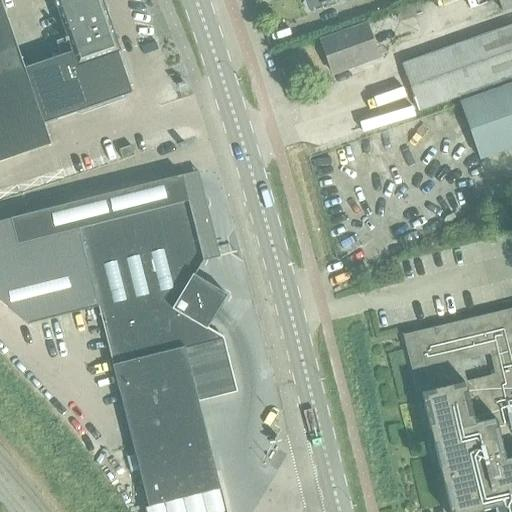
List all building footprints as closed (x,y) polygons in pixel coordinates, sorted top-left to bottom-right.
[(102,0),(52,0),(58,15),(49,18),(57,43),(54,44),(59,57),(69,52),(75,69),(118,53),(121,52),(112,25),(102,0)] [(326,4),(338,0),(311,0),(314,8),(320,6),(322,9),(327,7),(326,4)] [(511,0),(497,0),(502,12),(511,8),(511,0)] [(0,1),(0,162),(51,144),(44,125),(23,69),(0,1)] [(321,42),(332,74),(378,57),(367,25),(321,42)] [(511,26),(402,65),(418,111),(458,97),(460,103),(511,84),(511,26)] [(59,57),(23,69),(44,125),(132,94),(125,74),(118,53),(75,69),(69,52),(59,57)] [(480,160),(511,148),(511,84),(460,103),(480,160)] [(360,118),(364,130),(416,112),(412,100),(360,118)] [(134,156),(131,146),(119,150),(122,160),(134,156)] [(182,176),(11,219),(17,245),(79,230),(149,507),(220,489),(211,453),(197,402),(236,392),(222,338),(208,329),(217,313),(228,296),(194,276),(203,261),(189,202),(185,186),(182,176)] [(511,511),(511,310),(404,337),(419,396),(421,396),(432,439),(448,505),(450,511),(485,511),(495,510),(495,511),(511,511)]
